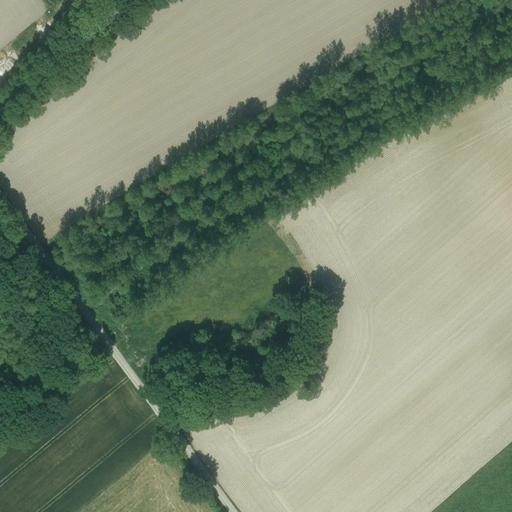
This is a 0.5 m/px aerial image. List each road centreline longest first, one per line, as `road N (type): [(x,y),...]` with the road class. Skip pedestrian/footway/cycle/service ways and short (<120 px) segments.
road 1 (track): [(231,511),(0,196)]
road 2 (unclassified): [(0,115),(129,0)]
